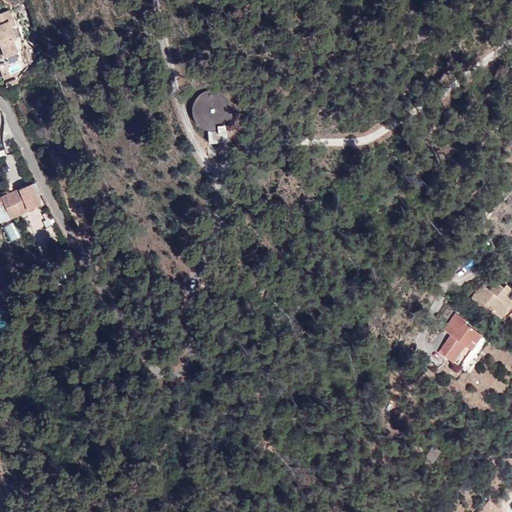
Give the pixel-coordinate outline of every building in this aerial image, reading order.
[(0,13),(0,44),(5,57),(17,53),(13,41),(15,39),(9,22),(12,21),(8,10),(0,13)] [(209,143),(227,141),(225,127),(228,125),(232,121),(234,114),(234,107),(232,101),(229,97),(225,93),(219,91),(213,90),(208,91),(203,92),(198,98),(194,104),(194,111),(196,118),(198,123),(203,127),(208,130),(209,143)] [(0,221),(40,205),(31,184),(0,197),(0,221)] [(498,250),(492,244),(488,249),(483,246),(477,253),(487,261),(494,253),(495,254),(498,250)] [(497,282),(489,290),(496,296),(503,288),(497,282)] [(496,296),(489,290),(483,285),(470,300),(484,312),(488,307),(503,320),(507,317),(510,319),(511,317),(511,288),(506,284),(503,288),(496,296)] [(450,334),(438,351),(444,355),(453,361),(465,345),(470,349),(481,335),(464,322),(466,320),(456,313),(448,323),(455,328),(450,334)] [(413,327),(418,329),(422,319),(417,317),(413,327)] [(444,330),(450,334),(455,328),(448,323),(444,330)] [(444,355),(438,351),(435,350),(427,358),(435,364),(444,355)] [(424,457),(425,458),(430,461),(432,462),(444,445),(435,439),(424,457)] [(479,511),(504,511),(489,500),(479,511)]
